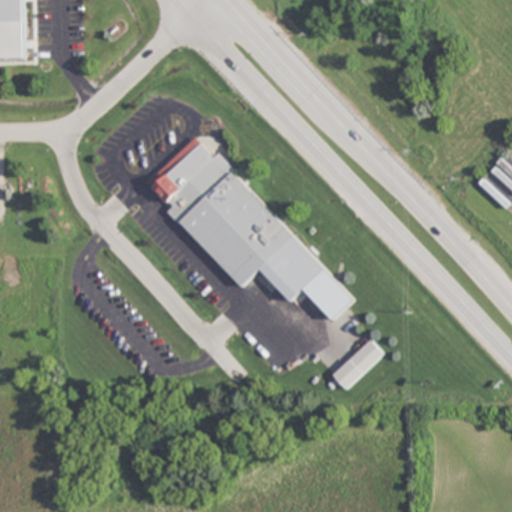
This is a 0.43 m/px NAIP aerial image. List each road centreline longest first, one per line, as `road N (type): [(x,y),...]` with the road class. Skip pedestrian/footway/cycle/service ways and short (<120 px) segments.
road 1 (primary): [(180,0),(511,350)]
road 2 (primary): [(511,311),(226,0)]
road 3 (residential): [(62,133),(74,178),(101,224),(257,392)]
road 4 (residential): [(0,135),(74,128),(210,0)]
